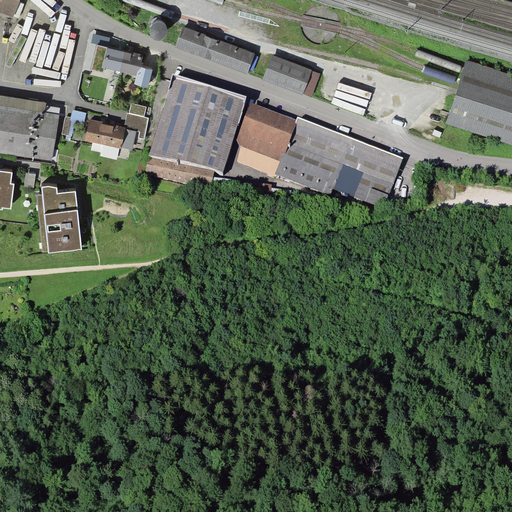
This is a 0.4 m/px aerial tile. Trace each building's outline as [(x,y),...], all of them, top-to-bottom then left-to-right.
[(19,0),(0,0),(0,12),(13,17),(19,0)] [(163,24),(161,22),(158,22),(156,23),(153,24),(151,26),(150,28),(150,30),(150,32),(150,34),(151,35),(152,37),(154,39),(156,40),(159,40),(161,40),(163,39),(165,37),(166,35),(167,34),(167,33),(168,31),(167,29),(166,27),(165,25),(163,24)] [(255,53),(183,27),(176,47),(247,74),(255,53)] [(108,48),(110,38),(93,34),(91,43),(97,45),(108,48)] [(120,71),(125,52),(108,48),(97,45),(91,70),(103,73),(104,68),(120,71)] [(125,52),(120,71),(136,76),(134,84),(148,88),(153,70),(141,67),(144,55),(131,51),(130,53),(125,52)] [(312,69),(272,54),(263,79),(303,94),(303,93),(312,70),(312,69)] [(511,75),(467,60),(446,123),(511,144),(511,75)] [(320,73),(312,70),(303,93),(312,96),(320,73)] [(223,172),(246,96),(173,73),(149,155),(145,174),(211,187),(215,170),(223,172)] [(0,153),(52,162),(61,108),(46,106),(46,103),(0,95),(0,153)] [(296,119),(251,102),(236,139),(240,146),(237,161),(274,176),(296,119)] [(147,106),(131,103),(129,113),(144,117),(147,106)] [(84,124),(86,113),(74,110),(73,111),(71,117),(70,120),(71,121),(69,135),(72,136),(75,122),(84,124)] [(129,113),(127,112),(124,127),(126,127),(125,129),(136,131),(140,132),(139,137),(144,138),(148,118),(144,117),(129,113)] [(70,120),(71,117),(67,116),(66,117),(62,133),(69,135),(71,121),(70,120)] [(402,158),(297,117),(296,119),(274,176),(276,176),(277,175),(330,195),(333,187),(383,207),(402,158)] [(107,123),(89,119),(85,141),(103,144),(107,123)] [(124,127),(107,123),(103,144),(121,149),(121,147),(132,150),(136,131),(125,129),(126,127),(124,127)] [(14,173),(0,170),(0,209),(4,210),(4,208),(12,209),(16,184),(13,183),(14,173)] [(33,188),(36,174),(26,172),(24,186),(33,188)] [(42,193),(36,194),(43,252),(49,252),(49,253),(82,249),(76,191),(58,193),(57,187),(49,185),(41,186),(42,193)]
